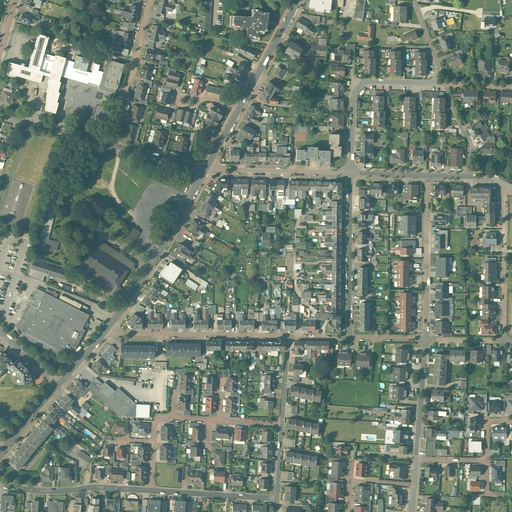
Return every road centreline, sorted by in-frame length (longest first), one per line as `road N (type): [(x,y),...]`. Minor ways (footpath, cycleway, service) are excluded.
road 1 (residential): [(104,333),(205,170)]
road 2 (residential): [(104,333),(289,335)]
road 3 (residential): [(350,172),(361,83),(444,84)]
road 4 (residential): [(348,337),(350,172)]
road 5 (residential): [(427,175),(425,338)]
road 6 (residential): [(504,340),(506,186)]
road 7 (residential): [(150,489),(0,482)]
road 8 (residential): [(113,144),(150,0)]
road 9 (residential): [(350,172),(205,170)]
road 10 (residential): [(277,497),(150,489)]
road 11 (residential): [(239,108),(297,0)]
road 12 (residential): [(425,338),(416,459)]
